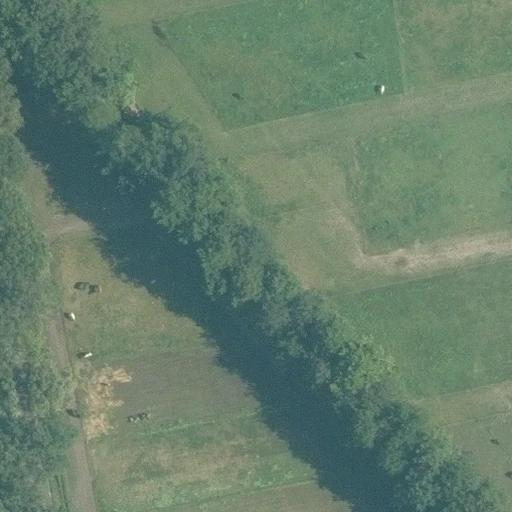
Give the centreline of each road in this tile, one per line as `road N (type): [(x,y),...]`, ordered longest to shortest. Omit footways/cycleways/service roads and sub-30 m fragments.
road 1 (track): [(21,0),(459,511)]
road 2 (unclassified): [(43,511),(0,271)]
